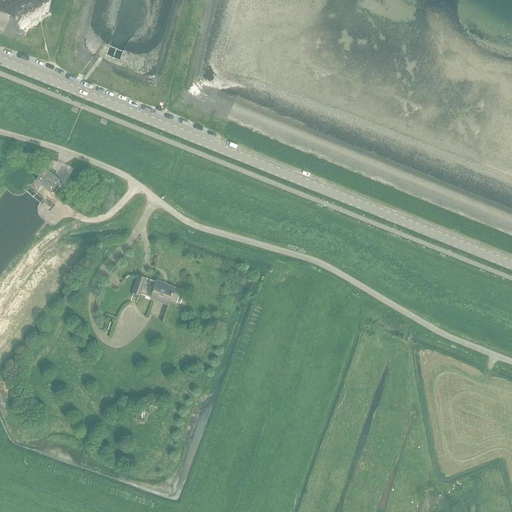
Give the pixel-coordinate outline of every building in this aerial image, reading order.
[(35,45),(32,50),(40,53),(42,48),(35,45)] [(60,179),(45,167),(35,179),(50,191),(60,179)] [(145,277),(139,275),(134,291),(139,293),(145,277)] [(169,303),(174,287),(162,283),(162,282),(156,280),(151,297),(169,303)] [(145,421),(147,407),(137,406),(135,420),(145,421)]
